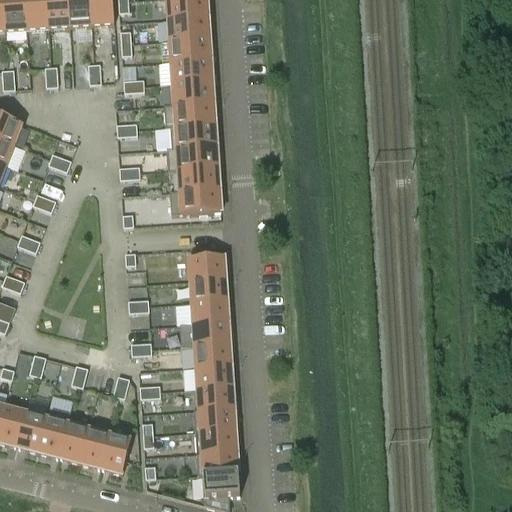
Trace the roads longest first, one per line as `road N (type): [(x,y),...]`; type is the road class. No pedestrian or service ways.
road 1 (residential): [(225,0),(261,511)]
road 2 (residential): [(0,480),(123,511)]
